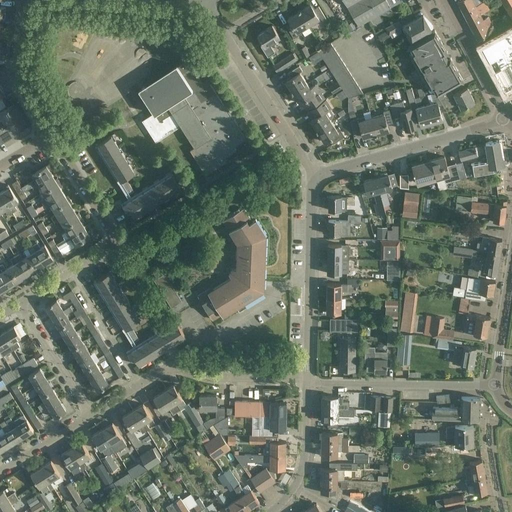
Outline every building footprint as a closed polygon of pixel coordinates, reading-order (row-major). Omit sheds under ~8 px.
[(391,6),(403,0),(343,0),(348,8),(358,26),(378,15),(378,14),(391,7),(391,6)] [(468,21),(480,15),(489,9),(485,1),(476,6),(472,0),(460,0),(457,2),(468,21)] [(511,0),(501,0),(511,17),(511,0)] [(299,11),(308,26),(319,19),(321,21),(326,18),(319,6),(314,9),(310,4),(299,11)] [(312,31),(308,26),(299,11),(288,18),(291,23),(286,26),(292,35),(294,38),(303,32),(305,36),(312,31)] [(378,15),(367,22),(370,27),(381,21),(378,15)] [(423,15),(415,20),(403,26),(412,42),(432,31),(431,30),(433,28),(433,27),(433,26),(433,25),(430,27),(423,15)] [(483,20),(480,15),(468,21),(478,41),(496,32),(489,17),(483,20)] [(375,33),(389,25),(385,19),(371,27),(375,33)] [(352,30),(347,21),(342,24),(348,32),(352,30)] [(387,30),(389,34),(401,27),(398,22),(386,28),(387,30)] [(270,44),(271,43),(280,37),(272,25),(258,35),(262,41),(259,43),(268,57),(275,52),(270,44)] [(511,31),(482,46),(490,61),(492,60),(496,69),(495,70),(506,92),(511,89),(511,28),(511,29),(511,31)] [(390,37),(389,34),(387,30),(378,35),(381,42),(390,37)] [(411,73),(413,75),(415,78),(420,75),(428,89),(432,86),(436,92),(437,94),(450,87),(463,80),(450,57),(448,59),(445,54),(448,52),(445,47),(435,30),(432,31),(412,42),(412,43),(409,45),(413,53),(409,55),(417,69),(411,73)] [(321,55),(334,47),(331,42),(318,51),(321,55)] [(305,45),(300,48),(304,56),(309,53),(305,45)] [(337,52),(334,47),(321,55),(324,60),(337,52)] [(327,65),(340,57),(337,52),(324,60),(327,65)] [(285,58),(282,60),(274,66),(278,72),(289,65),(297,60),(292,53),(285,58)] [(331,70),(343,62),(340,57),(327,65),(331,70)] [(176,65),(139,89),(146,99),(155,113),(160,120),(172,113),(181,126),(189,138),(195,147),(191,150),(195,157),(198,162),(201,166),(206,174),(227,161),(225,157),(236,150),(234,146),(246,139),(237,125),(238,124),(236,121),(234,118),(233,118),(216,93),(208,80),(210,78),(209,78),(203,82),(188,60),(177,67),(176,65)] [(334,75),(346,66),(343,62),(331,70),(334,75)] [(286,81),(293,92),(307,83),(300,72),(303,71),(299,65),(287,73),(291,78),(286,81)] [(337,79),(349,71),(346,66),(334,75),(337,79)] [(349,71),(337,79),(340,84),(352,76),(349,71)] [(352,76),(340,84),(343,89),(355,81),(352,76)] [(355,81),(343,89),(346,94),(359,86),(355,81)] [(341,88),(338,82),(330,87),(333,92),(341,88)] [(310,88),(307,83),(293,92),(300,103),(305,100),(309,107),(324,98),(315,85),(310,88)] [(359,86),(346,94),(348,98),(363,93),(359,86)] [(410,103),(414,101),(415,101),(415,99),(412,87),(406,89),(410,103)] [(450,87),(437,94),(441,100),(454,94),(450,87)] [(441,100),(443,104),(445,108),(457,101),(461,108),(474,102),(467,87),(454,94),(441,100)] [(441,100),(437,94),(436,92),(432,93),(434,103),(416,108),(421,126),(442,119),(439,106),(443,104),(441,100)] [(311,120),(318,131),(332,122),(334,114),(325,101),(311,110),(316,117),(311,120)] [(390,104),(391,108),(394,118),(402,116),(406,130),(417,127),(411,108),(405,110),(403,101),(390,104)] [(21,133),(17,127),(25,123),(14,104),(5,109),(0,111),(7,124),(9,123),(13,130),(16,135),(21,133)] [(343,109),(337,112),(341,117),(346,113),(343,109)] [(372,118),(376,134),(389,130),(387,125),(393,123),(389,110),(383,111),(384,114),(372,118)] [(155,113),(143,121),(156,142),(181,126),(172,113),(160,120),(155,113)] [(376,134),(372,118),(365,119),(364,116),(353,120),(355,129),(356,133),(362,132),(364,137),(376,134)] [(342,123),(345,135),(353,133),(350,121),(342,123)] [(336,129),(332,122),(318,131),(325,142),(330,139),(333,144),(345,136),(339,127),(336,129)] [(4,129),(10,139),(15,136),(9,126),(4,129)] [(0,134),(5,142),(10,139),(4,129),(3,129),(2,127),(0,127),(0,134)] [(135,173),(127,160),(112,135),(95,145),(119,183),(135,173)] [(353,145),(358,143),(354,135),(350,137),(353,145)] [(473,176),(495,172),(495,167),(505,165),(503,157),(502,157),(499,140),(486,143),(486,144),(475,147),(475,146),(458,151),(461,160),(487,153),(488,160),(470,164),(472,171),(467,172),(468,176),(473,176)] [(430,160),(435,177),(436,179),(439,190),(446,188),(445,183),(460,179),(456,167),(448,169),(445,156),(430,160)] [(415,173),(415,175),(417,182),(435,177),(430,160),(412,165),(414,171),(413,171),(414,174),(415,173)] [(466,177),(465,172),(462,162),(456,164),(456,167),(460,179),(466,177)] [(12,183),(19,195),(24,192),(24,191),(33,186),(52,174),(50,170),(52,168),(49,164),(32,174),(35,179),(22,187),(17,180),(12,183)] [(134,217),(169,195),(181,188),(171,172),(124,201),(122,202),(121,202),(127,211),(130,209),(134,217)] [(376,178),(383,205),(389,203),(386,190),(392,188),(392,186),(397,185),(394,173),(388,175),(388,174),(376,178)] [(43,192),(60,182),(57,178),(55,179),(52,174),(33,186),(35,191),(41,188),(43,192)] [(409,174),(400,174),(400,188),(409,188),(409,174)] [(385,213),(383,205),(376,178),(364,181),(368,195),(374,193),(377,203),(373,204),(377,215),(385,213)] [(134,191),(127,181),(121,185),(127,195),(134,191)] [(62,186),(60,182),(43,192),(46,196),(41,200),(43,204),(63,192),(60,187),(62,186)] [(19,202),(14,193),(9,185),(4,187),(5,190),(1,192),(13,212),(18,209),(15,204),(19,202)] [(13,212),(1,192),(0,192),(0,210),(1,213),(5,210),(8,215),(13,212)] [(52,205),(54,209),(71,199),(68,195),(66,196),(63,192),(43,204),(46,208),(52,205)] [(405,192),(404,203),(403,214),(417,216),(419,193),(405,192)] [(347,210),(347,203),(347,196),(342,196),(329,195),(329,210),(339,210),(347,210)] [(470,197),(457,196),(456,209),(469,211),(470,197)] [(73,203),(71,199),(54,209),(57,214),(52,217),(54,221),(74,209),(71,204),(73,203)] [(443,212),(444,202),(435,200),(434,211),(443,212)] [(472,201),(471,211),(490,213),(489,219),(493,220),(493,221),(505,222),(507,201),(500,200),(499,204),(472,201)] [(30,213),(35,209),(32,204),(26,207),(30,213)] [(208,290),(198,295),(213,320),(222,314),(223,316),(234,309),(236,312),(237,312),(239,310),(240,311),(248,306),(255,302),(256,302),(255,301),(253,297),(256,296),(256,288),(264,288),(266,236),(256,219),(252,221),(244,208),(223,220),(228,229),(238,244),(237,269),(232,269),(232,272),(229,274),(232,277),(214,288),(209,292),(208,290)] [(35,209),(30,213),(35,221),(38,219),(36,215),(38,214),(35,209)] [(62,222),(65,227),(81,217),(79,212),(77,214),(74,209),(54,221),(57,226),(62,222)] [(19,214),(13,217),(15,222),(22,219),(19,214)] [(328,220),(328,234),(338,234),(341,234),(351,234),(351,227),(351,222),(361,222),(361,216),(354,216),(348,215),(348,220),(338,220),(328,220)] [(84,221),(81,217),(65,227),(67,230),(62,234),(65,239),(85,227),(82,222),(84,221)] [(16,230),(22,227),(19,222),(13,225),(16,230)] [(37,225),(40,230),(46,227),(42,222),(37,225)] [(480,227),(464,225),(462,234),(478,236),(480,227)] [(398,238),(398,226),(392,226),(392,229),(387,230),(387,239),(398,238)] [(85,227),(65,239),(56,244),(51,247),(58,259),(63,255),(59,248),(73,240),(76,245),(90,236),(92,234),(89,230),(87,231),(85,227)] [(22,239),(27,236),(24,230),(19,234),(22,239)] [(477,250),(500,254),(502,239),(483,236),(482,243),(478,242),(477,250)] [(157,240),(146,240),(146,260),(157,260),(157,240)] [(380,252),(380,259),(400,259),(400,240),(380,240),(380,252)] [(10,246),(7,241),(1,244),(4,249),(10,246)] [(37,242),(33,245),(45,265),(50,262),(51,264),(55,261),(45,245),(40,247),(37,242)] [(338,244),(328,244),(328,259),(342,259),(349,259),(349,244),(342,244),(338,244)] [(31,253),(27,256),(37,272),(42,270),(40,268),(45,265),(33,245),(28,248),(31,253)] [(500,254),(477,250),(473,249),(454,247),(449,246),(448,253),(453,254),(472,257),(472,255),(486,257),(485,264),(482,264),(481,271),(483,272),(497,274),(500,254)] [(20,253),(15,256),(28,275),(32,273),(33,275),(37,272),(27,256),(23,258),(20,253)] [(23,278),(28,275),(15,256),(11,258),(14,264),(10,266),(20,283),(24,280),(23,278)] [(342,259),(328,259),(328,273),(341,273),(349,273),(349,259),(342,259)] [(400,279),(400,259),(387,259),(387,279),(400,279)] [(3,263),(0,265),(0,269),(10,286),(15,283),(16,285),(20,283),(10,266),(6,269),(3,263)] [(402,274),(413,276),(414,267),(404,266),(402,274)] [(10,286),(0,269),(0,290),(2,294),(7,291),(6,289),(10,286)] [(110,272),(94,282),(97,287),(100,285),(103,291),(101,293),(104,298),(107,297),(110,303),(108,304),(111,310),(114,308),(117,314),(115,316),(118,321),(121,320),(124,326),(122,327),(124,331),(140,321),(110,272)] [(172,307),(179,303),(182,301),(165,273),(154,280),(171,307),(172,307)] [(479,292),(484,293),(494,294),(496,281),(468,277),(467,288),(479,290),(479,292)] [(359,286),(359,279),(347,279),(347,283),(341,283),(328,283),(327,298),(341,298),(341,291),(353,291),(353,286),(359,286)] [(453,295),(465,296),(466,288),(454,286),(453,295)] [(70,298),(74,303),(79,300),(72,290),(63,296),(66,300),(70,298)] [(341,298),(327,298),(327,313),(341,313),(341,298)] [(52,317),(63,310),(57,299),(46,306),(52,317)] [(85,311),(79,300),(74,303),(77,309),(74,312),(76,316),(85,311)] [(405,300),(403,311),(413,312),(414,302),(405,300)] [(70,306),(63,310),(52,317),(59,327),(70,321),(66,314),(73,309),(70,306)] [(79,321),(83,319),(87,325),(92,321),(85,311),(76,316),(79,321)] [(465,332),(477,334),(487,336),(490,317),(468,313),(465,332)] [(432,336),(432,337),(447,339),(453,339),(453,335),(454,330),(443,329),(445,317),(435,316),(432,336)] [(330,319),(330,331),(357,332),(358,319),(330,319)] [(130,348),(126,351),(132,360),(135,358),(139,365),(186,336),(176,320),(171,323),(172,326),(166,330),(165,327),(159,330),(161,333),(155,336),(153,334),(148,337),(149,340),(143,344),(142,341),(136,344),(138,347),(132,351),(130,348)] [(77,331),(70,321),(59,327),(65,338),(77,331)] [(87,325),(93,335),(98,332),(92,321),(87,325)] [(14,326),(3,332),(14,349),(20,346),(16,340),(21,337),(14,326)] [(396,345),(397,329),(387,328),(387,344),(396,345)] [(126,333),(132,343),(139,339),(133,329),(126,333)] [(72,348),(83,342),(77,331),(65,338),(72,348)] [(3,332),(0,334),(0,350),(3,356),(14,349),(3,332)] [(105,343),(98,332),(93,335),(100,346),(105,343)] [(398,343),(411,344),(412,334),(399,333),(398,343)] [(356,338),(342,338),(340,338),(340,366),(339,366),(339,371),(356,371),(356,338)] [(436,338),(435,346),(440,347),(440,344),(443,344),(444,339),(441,339),(436,338)] [(89,352),(83,342),(72,348),(78,359),(89,352)] [(105,343),(100,346),(106,356),(111,353),(105,343)] [(455,344),(452,363),(456,363),(461,364),(461,365),(474,367),(477,347),(467,345),(464,345),(464,346),(455,345),(455,344)] [(387,372),(387,362),(387,359),(387,351),(375,351),(374,359),(366,359),(366,371),(374,371),(387,372)] [(96,363),(89,352),(78,359),(85,369),(96,363)] [(113,367),(118,364),(111,353),(106,356),(113,367)] [(476,355),(474,374),(489,375),(490,356),(476,355)] [(23,363),(23,364),(27,370),(29,369),(38,364),(34,357),(23,363)] [(102,373),(96,363),(85,369),(91,380),(102,373)] [(17,377),(27,370),(23,364),(13,370),(17,377)] [(118,364),(113,367),(119,377),(124,374),(118,364)] [(36,385),(47,379),(40,368),(29,375),(36,385)] [(11,369),(1,375),(6,383),(17,377),(13,370),(12,371),(11,369)] [(109,384),(102,373),(91,380),(98,391),(109,384)] [(42,396),(53,389),(47,379),(36,385),(42,396)] [(11,386),(17,396),(22,393),(16,383),(11,386)] [(183,399),(179,393),(174,385),(164,391),(177,412),(185,407),(196,427),(196,426),(200,433),(207,428),(203,422),(204,422),(191,402),(186,405),(183,399)] [(41,411),(49,406),(60,399),(53,389),(42,396),(45,401),(38,406),(41,411)] [(177,412),(164,391),(154,397),(163,412),(169,408),(173,415),(177,412)] [(0,398),(0,399),(3,404),(13,398),(10,392),(0,398)] [(29,404),(22,393),(17,396),(24,407),(29,404)] [(450,394),(436,396),(437,402),(451,401),(450,394)] [(203,422),(207,428),(214,424),(225,416),(225,408),(217,408),(217,395),(200,395),(200,410),(216,410),(216,417),(210,418),(204,422),(203,422)] [(369,409),(381,410),(382,396),(370,395),(369,409)] [(324,396),(323,396),(323,400),(322,408),(349,408),(349,401),(343,401),(343,400),(344,396),(338,396),(324,396)] [(393,397),(384,396),(383,410),(392,411),(393,397)] [(480,418),(480,408),(480,397),(461,397),(461,408),(433,407),(432,419),(461,420),(461,418),(480,418)] [(49,406),(50,409),(55,417),(67,410),(60,399),(49,406)] [(241,401),(241,415),(253,415),(260,415),(261,415),(266,415),(271,415),(286,416),(286,402),(271,402),(260,402),(260,401),(254,401),(241,401)] [(29,404),(24,407),(30,418),(35,415),(29,404)] [(133,410),(147,431),(150,429),(146,422),(152,418),(149,412),(143,404),(133,410)] [(349,408),(322,408),(322,420),(332,420),(337,420),(349,420),(349,416),(353,416),(354,412),(354,409),(350,408),(349,408)] [(143,434),(147,431),(133,410),(123,416),(132,431),(138,427),(143,434)] [(390,427),(391,413),(384,413),(384,417),(379,416),(378,427),(390,427)] [(214,424),(220,433),(221,434),(227,434),(228,414),(225,416),(214,424)] [(12,444),(23,437),(13,421),(9,415),(4,418),(5,420),(0,423),(6,433),(12,444)] [(27,420),(23,415),(13,421),(23,437),(34,430),(27,420)] [(35,415),(30,418),(37,428),(42,425),(35,415)] [(260,415),(260,435),(266,435),(272,435),(273,429),(276,429),(286,429),(286,416),(271,415),(266,415),(261,415),(260,415)] [(168,430),(173,426),(168,418),(162,421),(168,430)] [(165,441),(171,438),(161,422),(155,425),(162,436),(165,441)] [(113,423),(103,429),(116,450),(120,448),(115,441),(122,437),(118,431),(113,423)] [(473,425),(463,425),(446,426),(447,437),(456,437),(456,445),(474,445),(473,425)] [(103,429),(92,435),(98,444),(101,449),(102,449),(105,453),(106,455),(110,453),(113,451),(116,450),(103,429)] [(322,432),(322,444),(348,444),(348,438),(343,438),(343,432),(322,432)] [(415,445),(437,445),(439,445),(439,432),(415,433),(415,445)] [(0,446),(2,450),(12,444),(6,433),(0,436),(0,435),(0,446)] [(220,433),(204,444),(215,459),(231,449),(220,433)] [(264,454),(286,455),(286,441),(269,441),(269,444),(266,443),(266,435),(260,435),(250,435),(249,443),(265,443),(265,447),(264,447),(264,454)] [(135,449),(130,441),(122,446),(127,454),(135,449)] [(89,467),(87,464),(93,460),(91,456),(82,442),(72,448),(85,469),(89,467)] [(348,451),(348,444),(322,444),(322,456),(338,456),(338,451),(348,451)] [(437,447),(437,445),(415,445),(397,445),(390,445),(390,450),(397,450),(415,450),(415,452),(432,452),(432,455),(450,455),(450,447),(437,447)] [(150,467),(162,459),(155,446),(142,454),(150,467)] [(81,472),(85,469),(72,448),(62,454),(70,468),(74,474),(81,470),(81,472)] [(167,460),(170,457),(165,449),(161,452),(167,460)] [(402,462),(421,462),(421,452),(402,453),(402,462)] [(101,458),(110,472),(111,472),(117,468),(118,467),(110,453),(106,455),(101,458)] [(264,454),(239,454),(234,454),(243,467),(246,467),(248,466),(247,462),(270,462),(270,468),(286,468),(286,455),(264,454)] [(369,458),(369,455),(354,454),(354,462),(371,462),(371,458),(369,458)] [(467,478),(485,475),(482,459),(470,462),(470,465),(465,466),(467,478)] [(51,461),(41,467),(54,488),(58,486),(57,483),(63,480),(60,475),(57,469),(51,461)] [(321,480),(337,480),(342,480),(348,480),(344,480),(344,469),(357,469),(357,462),(329,462),(329,468),(321,468),(321,480)] [(109,474),(102,463),(95,467),(106,485),(105,486),(109,493),(117,488),(112,480),(109,474)] [(41,467),(31,473),(36,482),(40,488),(42,492),(43,491),(44,492),(49,488),(50,491),(54,488),(41,467)] [(140,474),(135,467),(129,471),(133,478),(140,474)] [(276,481),(266,467),(253,477),(246,467),(243,467),(251,478),(260,492),(276,481)] [(230,469),(224,473),(225,473),(235,488),(237,492),(240,496),(249,509),(260,502),(254,494),(251,489),(245,493),(230,469)] [(231,490),(234,488),(225,473),(224,473),(222,471),(218,474),(219,476),(217,477),(224,487),(226,485),(230,491),(231,490)] [(461,480),(459,472),(451,473),(452,481),(455,480),(455,481),(461,480)] [(488,491),(485,475),(467,478),(465,479),(466,485),(468,486),(474,485),(475,494),(488,491)] [(148,478),(139,483),(146,494),(155,489),(148,478)] [(337,492),(337,480),(321,480),(321,492),(337,492)] [(82,499),(72,481),(64,486),(75,503),(82,499)] [(187,489),(181,491),(188,508),(195,505),(187,489)] [(0,506),(17,496),(14,492),(7,497),(3,490),(0,492),(0,506)] [(38,495),(42,501),(45,507),(48,510),(50,509),(53,507),(53,506),(43,491),(38,495)] [(237,492),(226,500),(229,504),(232,509),(233,511),(244,511),(249,509),(240,496),(237,492)] [(221,493),(216,496),(222,505),(227,502),(221,493)] [(443,498),(445,506),(465,502),(463,495),(443,498)] [(17,496),(0,506),(0,511),(13,511),(16,511),(12,504),(19,500),(17,496)] [(36,496),(27,501),(30,507),(39,502),(36,496)] [(199,497),(195,500),(198,504),(201,509),(203,511),(219,511),(218,510),(217,511),(212,503),(207,506),(206,507),(199,497)] [(180,498),(173,502),(179,511),(189,511),(187,508),(182,501),(180,498)] [(445,506),(443,498),(436,499),(437,509),(442,509),(441,507),(445,506)] [(32,511),(37,511),(45,507),(42,501),(30,508),(32,511)] [(83,502),(78,506),(82,511),(83,511),(88,509),(83,502)] [(179,511),(173,502),(166,507),(169,511),(179,511)] [(142,511),(136,503),(130,507),(132,511),(142,511)] [(322,511),(317,503),(307,510),(308,511),(322,511)]
